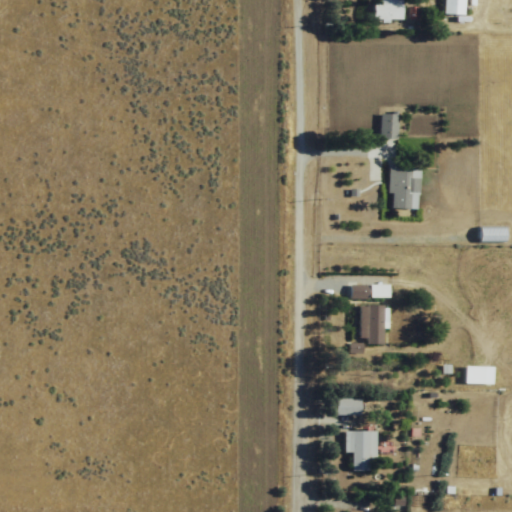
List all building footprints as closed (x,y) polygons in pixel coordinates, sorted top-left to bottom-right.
[(399,20),(398,0),(369,0),(370,20),(399,20)] [(462,14),(462,0),(441,0),(442,14),(462,14)] [(395,112),(377,112),(377,138),(395,138),(395,112)] [(416,166),(387,166),(387,209),(416,209),(416,166)] [(347,298),(366,298),(366,286),(347,286),(347,298)] [(381,344),(381,305),(357,305),(357,344),(381,344)] [(489,385),(489,367),(461,367),(461,385),(489,385)] [(358,399),(332,399),(332,416),(358,416),(358,399)] [(372,461),(372,432),(341,432),(341,452),(349,452),(349,471),(365,471),(365,461),(372,461)]
